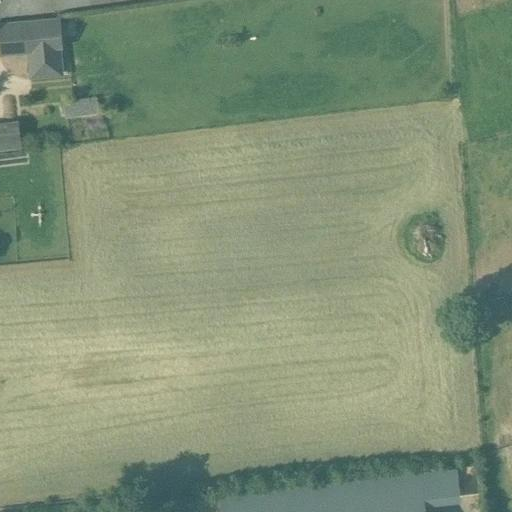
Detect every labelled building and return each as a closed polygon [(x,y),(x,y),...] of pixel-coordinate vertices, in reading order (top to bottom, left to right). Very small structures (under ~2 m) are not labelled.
[(0,0),(0,17),(122,0),(0,0)] [(26,23),(30,72),(62,69),(60,47),(62,47),(59,20),(26,23)] [(90,111),(100,110),(98,99),(66,102),(68,116),(90,114),(90,111)] [(0,151),(21,149),(18,121),(0,122),(0,151)] [(426,511),(422,473),(219,495),(220,511),(426,511)]
